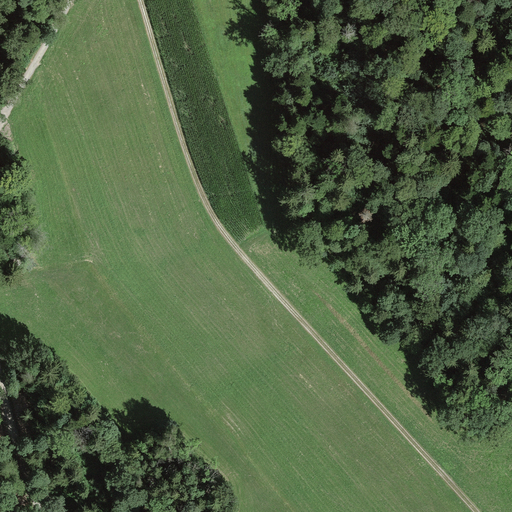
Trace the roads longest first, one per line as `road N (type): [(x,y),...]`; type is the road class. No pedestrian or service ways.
road 1 (track): [(476,511),(234,239),(189,145),(145,0)]
road 2 (track): [(72,0),(0,126)]
road 3 (track): [(0,382),(36,511)]
